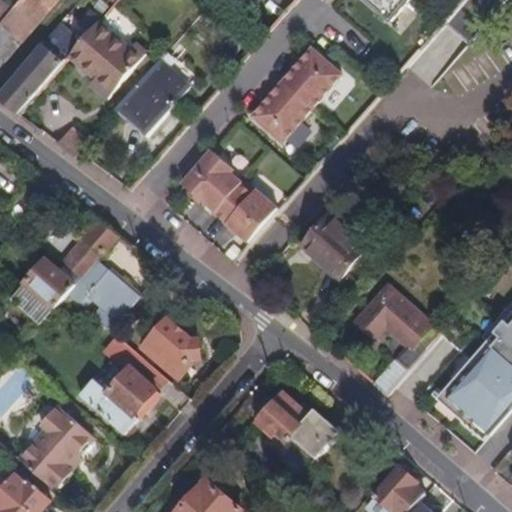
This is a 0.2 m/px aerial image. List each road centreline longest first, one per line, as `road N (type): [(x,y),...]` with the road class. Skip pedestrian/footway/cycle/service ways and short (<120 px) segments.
road 1 (residential): [(281,333),(0,121)]
road 2 (residential): [(491,511),(281,333)]
road 3 (residential): [(120,511),(281,333)]
